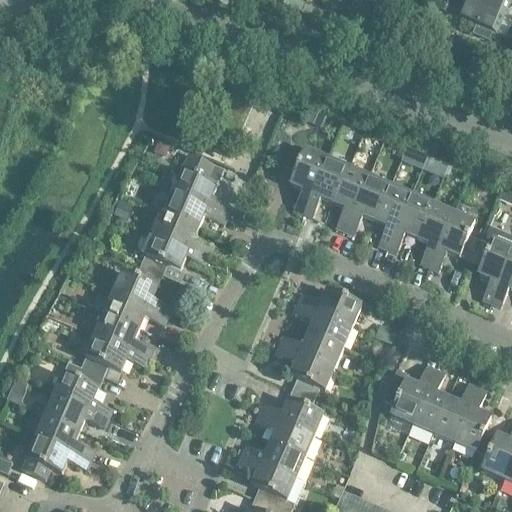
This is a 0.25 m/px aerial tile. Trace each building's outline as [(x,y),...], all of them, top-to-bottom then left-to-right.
[(374,0),(374,2),(393,10),(397,0),(374,0)] [(495,35),(503,16),(465,0),(460,12),(445,6),(442,13),(495,35)] [(465,0),(503,16),(510,0),(465,0)] [(314,9),(311,17),(320,21),(324,14),(314,9)] [(249,116),(254,105),(232,95),(227,107),(249,116)] [(244,127),(249,116),(227,107),(222,117),(244,127)] [(310,112),(305,124),(320,130),(325,119),(310,112)] [(240,137),(244,127),(222,117),(218,128),(240,137)] [(235,148),(240,137),(218,128),(213,139),(235,148)] [(208,150),(230,159),(235,148),(213,139),(208,150)] [(377,140),(372,144),(377,149),(381,145),(377,140)] [(158,143),(154,154),(160,157),(166,154),(169,148),(158,143)] [(303,217),(327,162),(294,148),(284,170),(296,175),(290,188),(303,194),(294,214),(303,217)] [(188,158),(172,196),(227,219),(231,210),(211,202),(224,173),(188,158)] [(327,162),(303,217),(312,221),(321,201),(333,207),(348,171),(327,162)] [(345,235),(369,180),(348,171),(333,207),(345,212),(336,231),(345,235)] [(375,224),(390,189),(369,180),(345,235),(354,239),(363,219),(375,224)] [(387,253),(411,198),(390,189),(375,224),(387,230),(378,249),(387,253)] [(163,216),(199,232),(204,220),(224,228),(227,219),(172,196),(163,216)] [(417,242),(432,207),(411,198),(387,253),(397,257),(405,237),(417,242)] [(122,221),(128,208),(119,205),(113,218),(122,221)] [(429,271),(453,216),(432,207),(417,242),(429,247),(420,267),(429,271)] [(154,237),(209,261),(213,252),(193,244),(199,232),(163,216),(154,237)] [(475,225),(453,216),(429,271),(438,275),(447,255),(471,265),(480,243),(469,239),(475,225)] [(511,259),(511,240),(486,229),(480,243),(471,265),(482,270),(478,278),(491,284),(482,304),(491,307),(511,259)] [(140,270),(162,280),(167,269),(180,274),(186,262),(206,270),(209,261),(154,237),(140,270)] [(511,292),(511,259),(491,307),(500,311),(509,291),(511,292)] [(140,270),(135,281),(122,275),(113,297),(168,321),(172,312),(152,303),(162,280),(140,270)] [(297,307),(352,331),(362,309),(326,294),(321,307),(301,298),(297,307)] [(104,318),(139,333),(144,321),(164,330),(168,321),(113,297),(104,318)] [(352,331),(297,307),(293,316),(313,325),(308,337),(343,352),(352,331)] [(95,339),(150,363),(154,354),(134,345),(139,333),(104,318),(95,339)] [(47,320),(40,331),(45,334),(48,334),(49,330),(56,333),(60,325),(47,320)] [(343,352),(308,337),(303,349),(283,340),(279,349),(334,373),(343,352)] [(103,381),(108,370),(121,376),(126,363),(146,372),(150,363),(95,339),(81,372),(103,381)] [(334,373),(279,349),(275,358),(295,367),(290,379),(297,383),(292,393),(315,403),(319,392),(325,395),(334,373)] [(68,367),(63,377),(54,399),(109,423),(113,414),(93,405),(103,381),(81,372),(68,367)] [(385,401),(384,404),(395,409),(390,419),(412,428),(436,373),(427,369),(418,389),(406,384),(408,379),(397,374),(385,401)] [(445,377),(436,373),(412,428),(433,437),(448,402),(436,397),(445,377)] [(460,407),(448,402),(433,437),(454,446),(478,391),(469,387),(460,407)] [(487,395),(478,391),(454,446),(476,455),(487,460),(497,438),(486,433),(491,420),(478,415),(487,395)] [(315,403),(292,393),(283,416),(263,408),(259,417),(314,441),(323,419),(310,413),(315,403)] [(45,420),(80,435),(85,423),(105,432),(109,423),(54,399),(45,420)] [(314,441),(259,417),(255,426),(275,435),(270,446),(305,462),(314,441)] [(36,441),(91,465),(95,456),(75,447),(80,435),(45,420),(36,441)] [(511,436),(509,443),(497,438),(487,460),(481,473),(503,482),(511,461),(511,436)] [(91,465),(36,441),(26,463),(27,463),(22,474),(46,485),(51,473),(62,478),(67,465),(87,474),(91,465)] [(305,462),(270,446),(265,458),(245,450),(241,459),(296,483),(296,482),(305,462)] [(296,483),(241,459),(237,468),(257,476),(251,489),(259,492),(254,503),(276,511),(292,511),(294,507),(296,508),(305,486),(296,482),(296,483)] [(0,461),(0,474),(8,478),(12,467),(0,461)] [(511,461),(503,482),(511,486),(511,461)] [(349,511),(355,499),(343,494),(335,511),(349,511)] [(362,511),(366,504),(355,499),(349,511),(362,511)] [(276,511),(254,503),(250,511),(276,511)]
